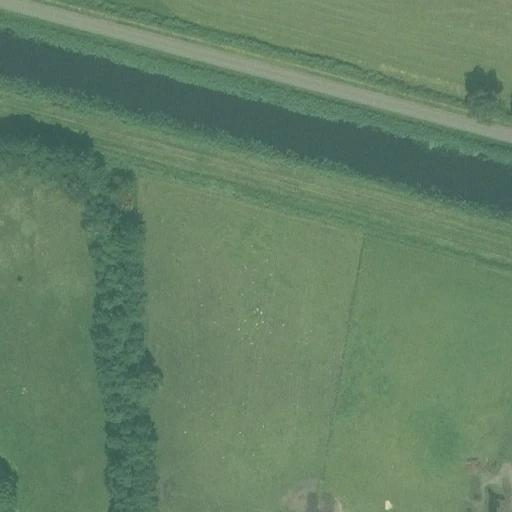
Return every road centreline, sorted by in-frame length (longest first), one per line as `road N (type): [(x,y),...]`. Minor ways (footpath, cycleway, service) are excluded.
road 1 (track): [(511,241),(0,104)]
road 2 (unclassified): [(511,134),(3,0)]
